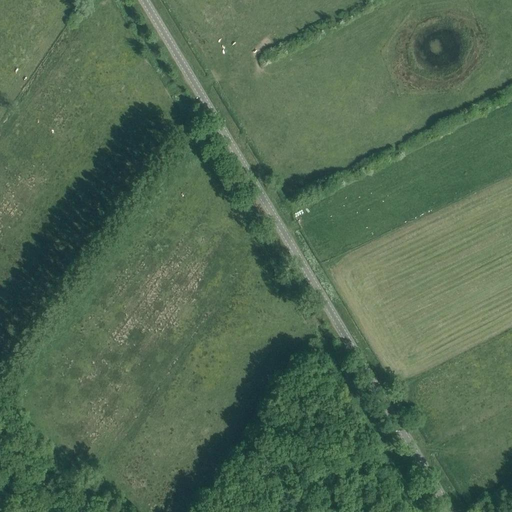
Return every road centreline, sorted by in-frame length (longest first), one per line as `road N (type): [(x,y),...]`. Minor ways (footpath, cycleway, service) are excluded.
road 1 (unclassified): [(451,511),(144,0)]
road 2 (track): [(406,438),(308,511)]
